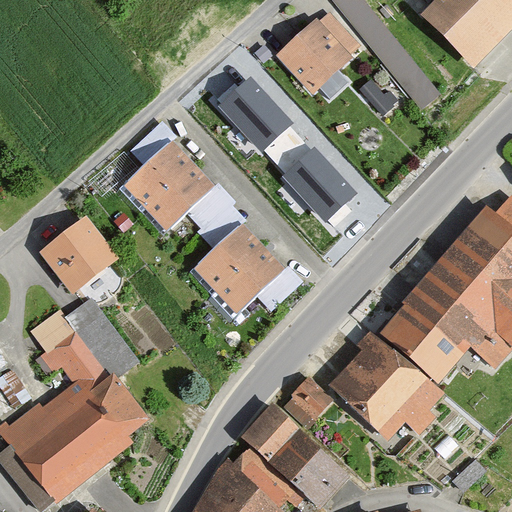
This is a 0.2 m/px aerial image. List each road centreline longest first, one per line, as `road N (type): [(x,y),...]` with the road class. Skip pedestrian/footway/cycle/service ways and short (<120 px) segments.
road 1 (tertiary): [(180,511),(260,375),(511,122)]
road 2 (residential): [(0,241),(274,0)]
